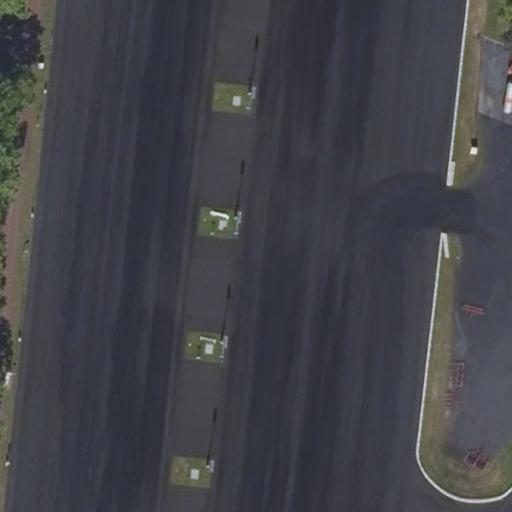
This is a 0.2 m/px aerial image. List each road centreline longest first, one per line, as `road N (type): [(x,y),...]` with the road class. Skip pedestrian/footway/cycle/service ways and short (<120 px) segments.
road 1 (unknown): [(388,0),(329,511)]
road 2 (unknown): [(173,0),(120,511)]
